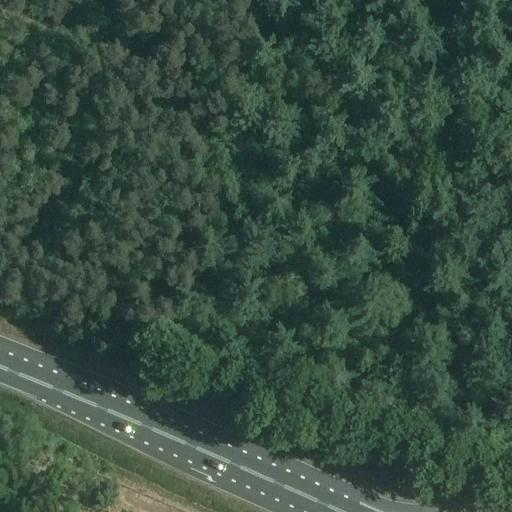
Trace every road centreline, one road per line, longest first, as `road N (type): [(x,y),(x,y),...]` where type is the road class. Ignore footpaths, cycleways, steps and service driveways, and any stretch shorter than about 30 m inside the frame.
road 1 (track): [(0,3),(511,190)]
road 2 (trunk): [(339,511),(0,368)]
